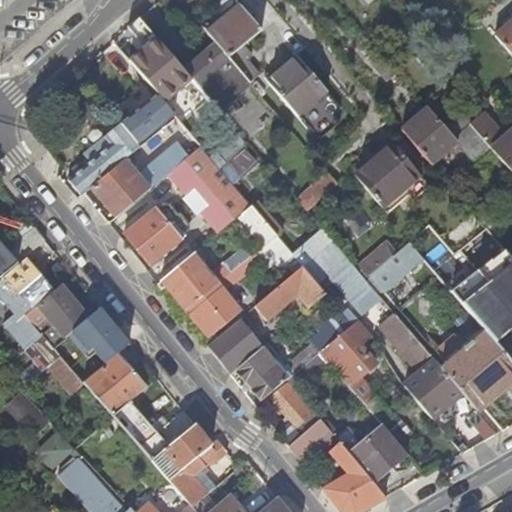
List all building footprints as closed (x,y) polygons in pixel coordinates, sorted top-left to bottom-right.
[(235,0),(202,28),(208,34),(240,6),(235,0)] [(240,6),(208,34),(215,43),(223,52),(229,59),(234,54),(261,30),(240,6)] [(146,48),(129,63),(158,96),(165,104),(192,81),(183,71),(140,20),(129,29),(146,48)] [(511,56),(511,24),(496,39),(511,56)] [(223,52),(215,43),(183,71),(192,81),(197,87),(229,59),(223,52)] [(439,46),(434,50),(441,58),(446,53),(439,46)] [(238,59),(234,54),(229,59),(244,76),(251,69),(241,56),(238,59)] [(297,58),(269,82),(299,117),(326,93),(297,58)] [(219,113),(251,85),(244,76),(229,59),(197,87),(219,113)] [(139,147),(175,116),(165,104),(158,96),(121,126),(139,147)] [(258,116),(266,126),(278,115),(269,105),(258,116)] [(474,163),(490,148),(470,125),(455,139),(449,131),(429,108),(403,131),(433,166),(454,147),(458,152),(462,149),(474,163)] [(475,108),(449,131),(455,139),(470,125),(481,115),(475,108)] [(511,135),(506,141),(481,115),(470,125),(490,148),(511,173),(511,135)] [(70,182),(82,198),(84,196),(91,190),(131,156),(140,148),(139,147),(121,126),(102,142),(107,150),(70,182)] [(236,142),(243,150),(247,145),(241,138),(236,142)] [(197,142),(188,149),(193,155),(202,148),(197,142)] [(243,150),(236,142),(220,159),(226,166),(243,150)] [(157,163),(168,176),(193,155),(188,149),(182,143),(157,163)] [(395,147),(358,179),(384,210),(422,178),(395,147)] [(168,176),(216,237),(219,234),(238,219),(252,207),(221,171),(212,160),(202,148),(193,155),(168,176)] [(135,161),(131,156),(91,190),(116,219),(150,191),(130,167),(135,161)] [(226,166),(220,159),(217,156),(212,160),(221,171),(226,166)] [(238,219),(264,249),(278,237),(273,232),(252,207),(238,219)] [(126,236),(151,267),(186,237),(174,223),(170,227),(156,210),(126,236)] [(36,230),(32,234),(42,245),(44,243),(46,242),(36,230)] [(32,234),(9,253),(19,264),(42,245),(32,234)] [(283,257),(297,273),(303,268),(278,237),(264,249),(256,256),(187,313),(210,340),(241,312),(225,292),(264,262),(269,269),(283,257)] [(385,294),(425,261),(410,243),(370,277),(385,294)] [(207,257),(201,249),(198,252),(157,286),(162,292),(167,288),(187,313),(256,256),(247,245),(225,264),(224,263),(210,275),(200,263),(207,257)] [(511,259),(504,251),(451,292),(486,334),(495,344),(511,328),(511,259)] [(363,313),(381,298),(366,281),(346,258),(329,272),(363,313)] [(0,292),(10,284),(18,293),(28,304),(32,309),(53,292),(27,262),(0,283),(0,292)] [(309,282),(313,278),(303,268),(297,273),(256,308),(268,321),(299,295),(312,310),(328,297),(319,285),(314,289),(309,282)] [(314,289),(319,285),(313,278),(309,282),(314,289)] [(0,294),(7,302),(18,293),(10,284),(0,292),(0,294)] [(40,309),(38,307),(34,311),(26,318),(40,333),(43,337),(46,341),(49,344),(55,351),(67,341),(90,321),(63,290),(40,309)] [(33,339),(40,333),(26,318),(34,311),(32,309),(28,304),(26,306),(17,314),(9,305),(1,312),(13,327),(15,327),(28,343),(33,339)] [(416,371),(432,357),(391,309),(375,323),(416,371)] [(347,318),(313,347),(320,355),(354,327),(347,318)] [(97,330),(90,321),(67,341),(55,351),(61,358),(62,359),(74,349),(97,330)] [(242,323),(240,321),(213,344),(214,345),(208,350),(230,377),(237,371),(267,346),(276,338),(270,332),(263,337),(261,335),(256,337),(244,322),(242,323)] [(373,417),(384,429),(395,419),(361,379),(376,367),(360,348),(373,337),(360,322),(354,327),(320,355),(330,366),(373,417)] [(40,333),(33,339),(36,342),(43,337),(40,333)] [(486,334),(443,370),(462,393),(477,411),(511,382),(511,364),(501,351),(495,344),(486,334)] [(43,337),(36,342),(40,346),(46,341),(43,337)] [(40,352),(32,360),(43,373),(48,368),(61,358),(55,351),(49,344),(40,352)] [(25,352),(32,360),(40,352),(33,345),(25,352)] [(278,359),(267,346),(237,371),(262,403),(287,382),(288,382),(273,364),(277,360),(278,359)] [(320,355),(313,347),(285,371),(291,379),(304,368),(320,355)] [(105,418),(108,422),(113,418),(130,404),(138,398),(148,389),(136,375),(141,371),(137,366),(139,364),(126,349),(84,384),(88,389),(83,393),(87,398),(92,394),(109,414),(105,418)] [(314,380),(330,366),(320,355),(304,368),(314,380)] [(72,396),(84,384),(62,359),(61,358),(48,368),(72,396)] [(285,371),(277,360),(273,364),(288,382),(291,379),(285,371)] [(406,388),(432,420),(462,393),(443,370),(436,363),(406,388)] [(297,394),(314,380),(304,368),(291,379),(288,382),(287,382),(297,394)] [(271,399),(297,430),(312,417),(287,387),(271,399)] [(24,403),(29,399),(22,391),(20,388),(12,395),(17,401),(20,398),(24,403)] [(149,425),(130,404),(113,418),(123,429),(153,463),(170,449),(191,432),(195,428),(196,427),(184,412),(168,425),(160,416),(149,425)] [(373,435),(366,442),(391,471),(408,457),(384,429),(373,417),(365,424),(373,435)] [(170,449),(153,463),(170,483),(213,447),(196,427),(195,428),(191,432),(170,449)] [(349,477),(323,492),(339,511),(365,511),(385,501),(373,486),(337,443),(323,427),(292,453),(304,469),(326,451),(349,477)] [(62,432),(39,446),(54,469),(76,455),(62,432)] [(373,486),(391,471),(366,442),(361,446),(349,432),(337,443),(373,486)] [(213,447),(170,483),(192,508),(192,509),(217,488),(205,474),(209,471),(207,468),(216,464),(230,453),(220,442),(213,447)] [(87,511),(133,511),(131,509),(129,511),(79,457),(57,478),(87,511)] [(243,511),(230,496),(211,511),(288,511),(279,500),(265,511),(243,511)]
